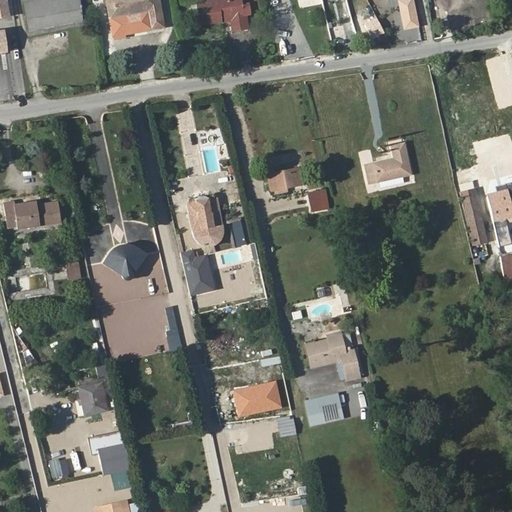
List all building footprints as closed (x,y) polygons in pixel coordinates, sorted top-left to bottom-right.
[(32,0),(25,2),(30,29),(81,20),(77,0),(32,0)] [(106,0),(113,38),(164,29),(158,0),(106,0)] [(224,0),(210,0),(193,3),(194,5),(197,22),(197,25),(220,22),(219,18),(228,17),(230,32),(253,28),(252,16),(254,16),(252,3),(239,5),(238,0),(227,0),(225,0),(224,0)] [(413,0),(397,0),(404,30),(419,27),(413,0)] [(197,22),(194,5),(188,5),(191,23),(197,22)] [(321,5),(298,12),(310,51),(324,47),(322,40),(331,37),(321,5)] [(379,181),(401,176),(410,174),(403,144),(391,147),(393,159),(365,166),(369,183),(379,181)] [(268,174),(272,197),(287,195),(285,188),(301,184),(298,168),(268,174)] [(466,176),(457,175),(456,183),(466,184),(466,176)] [(402,182),(401,176),(379,181),(380,187),(402,182)] [(486,195),(493,221),(511,216),(511,181),(504,184),(506,189),(495,192),(486,195)] [(504,184),(493,186),(495,192),(506,189),(504,184)] [(309,193),(312,210),(325,209),(322,191),(309,193)] [(461,198),(470,234),(482,231),(473,195),(461,198)] [(186,204),(188,213),(190,212),(190,210),(197,208),(197,209),(198,209),(198,210),(199,210),(199,211),(199,212),(200,212),(201,212),(201,213),(202,213),(203,213),(204,213),(205,212),(206,212),(207,211),(207,210),(208,210),(208,209),(208,208),(208,207),(208,206),(216,205),(217,207),(219,206),(217,199),(217,198),(217,197),(216,197),(205,199),(205,198),(205,197),(204,197),(204,196),(203,196),(202,196),(201,196),(200,196),(199,196),(199,197),(198,197),(198,198),(197,199),(197,200),(188,202),(187,202),(187,203),(186,203),(186,204)] [(36,212),(35,206),(34,203),(12,206),(11,203),(4,204),(8,228),(17,226),(17,229),(59,222),(57,209),(36,212)] [(55,203),(35,206),(36,212),(57,209),(55,203)] [(188,213),(192,233),(200,231),(201,234),(202,235),(203,236),(203,237),(204,237),(205,237),(206,237),(208,238),(210,237),(211,237),(212,236),(213,236),(213,235),(214,234),(214,233),(215,233),(215,232),(215,230),(215,229),(215,228),(223,226),(219,206),(217,207),(216,205),(208,206),(208,207),(208,208),(208,209),(208,210),(207,210),(207,211),(206,212),(205,212),(204,213),(203,213),(202,213),(201,213),(201,212),(200,212),(199,212),(199,211),(199,210),(198,210),(198,209),(197,209),(197,208),(190,210),(190,212),(188,213)] [(114,247),(110,250),(116,256),(121,254),(125,253),(129,253),(133,246),(128,244),(124,244),(120,245),(114,247)] [(106,257),(101,264),(122,276),(133,273),(147,254),(139,249),(133,246),(129,253),(125,253),(121,254),(116,256),(110,250),(106,257)] [(215,289),(207,256),(182,261),(190,295),(215,289)] [(499,259),(506,286),(511,284),(511,260),(511,256),(499,259)] [(65,263),(68,279),(80,277),(77,260),(65,263)] [(486,306),(491,327),(502,324),(497,303),(486,306)] [(172,307),(166,308),(171,331),(178,330),(172,307)] [(329,344),(306,349),(311,367),(341,361),(346,381),(358,378),(357,377),(367,374),(363,356),(354,358),(352,349),(343,350),(339,333),(327,336),(328,339),(329,344)] [(305,344),(306,349),(329,344),(328,339),(305,344)] [(97,367),(99,377),(109,375),(107,365),(97,367)] [(214,371),(215,378),(235,376),(234,368),(214,371)] [(101,383),(78,387),(84,415),(106,410),(101,383)] [(304,400),(310,426),(345,419),(339,392),(304,400)] [(178,429),(190,426),(189,421),(177,424),(178,429)] [(126,442),(98,449),(104,474),(132,468),(126,442)] [(51,478),(69,476),(67,458),(49,460),(51,478)] [(108,511),(130,511),(128,498),(107,503),(108,511)] [(108,511),(107,503),(98,505),(99,511),(108,511)]
